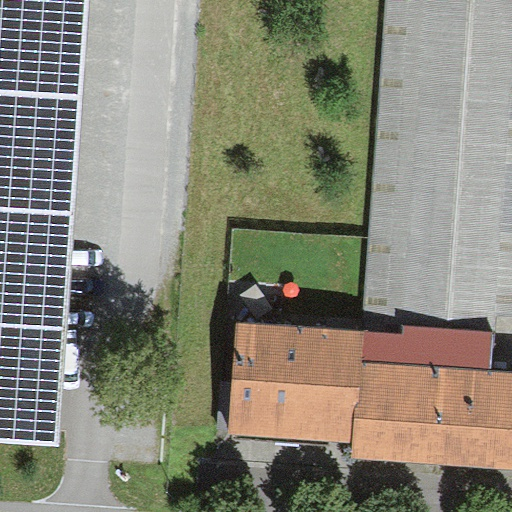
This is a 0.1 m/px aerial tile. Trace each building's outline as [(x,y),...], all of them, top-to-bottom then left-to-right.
[(0,0),(0,437),(56,441),(86,0),(0,0)] [(511,0),(376,0),(359,309),(433,312),(511,316),(511,0)] [(339,414),(345,308),(221,301),(215,408),(339,414)] [(433,312),(359,309),(345,308),(339,414),(338,438),(425,442),(433,312)] [(511,435),(511,316),(433,312),(425,442),(511,447),(511,435)]
